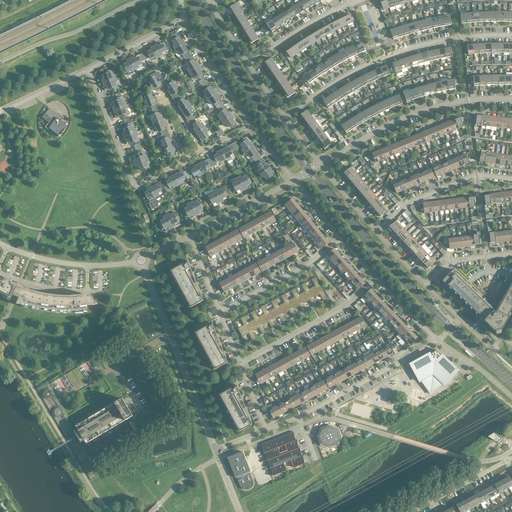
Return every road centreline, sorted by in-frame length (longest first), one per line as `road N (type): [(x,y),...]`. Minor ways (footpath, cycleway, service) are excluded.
road 1 (residential): [(285,116),(395,51),(511,34)]
road 2 (residential): [(298,418),(434,341),(376,278)]
road 3 (residential): [(320,164),(409,114),(511,98)]
road 4 (unclassified): [(216,450),(140,261)]
road 5 (residential): [(88,66),(132,180),(139,184),(184,162)]
road 6 (residential): [(240,364),(376,278)]
road 7 (residential): [(511,179),(476,175),(407,203),(376,231)]
road 8 (residential): [(140,261),(73,264),(0,244)]
road 9 (residential): [(203,150),(160,94),(184,162)]
road 10 (residential): [(219,311),(302,267),(338,237)]
road 11 (residential): [(248,63),(357,0)]
road 12 (residential): [(250,123),(184,18)]
